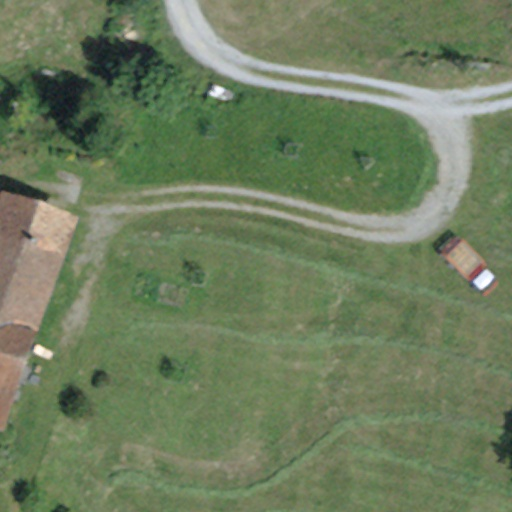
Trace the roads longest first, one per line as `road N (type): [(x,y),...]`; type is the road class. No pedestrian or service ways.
road 1 (track): [(432,97),(458,165),(442,212),(410,229),(380,231),(231,198),(0,190)]
road 2 (track): [(192,0),(217,45),(268,68),(432,97),(511,92)]
